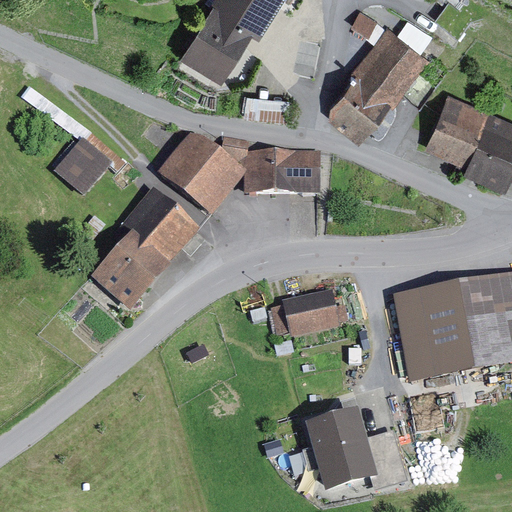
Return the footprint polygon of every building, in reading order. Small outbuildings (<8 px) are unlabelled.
[(276,0),(206,0),(203,5),(206,6),(245,32),(252,37),(276,0)] [(210,84),(245,32),(206,6),(171,58),(210,84)] [(431,60),(392,26),(352,72),(355,75),(387,102),(391,106),(431,60)] [(353,141),(387,102),(355,75),(322,114),(353,141)] [(269,92),(266,109),(283,111),(285,94),(269,92)] [(511,119),(456,98),(436,151),(511,180),(511,119)] [(155,174),(209,218),(244,175),(189,131),(155,174)] [(111,166),(85,142),(61,169),(87,193),(111,166)] [(320,152),(244,150),(244,175),(243,195),(319,197),(320,152)] [(200,233),(161,202),(96,283),(135,314),(200,233)] [(511,274),(391,295),(406,384),(511,366),(511,274)] [(281,300),(290,338),(339,328),(330,290),(281,300)] [(298,425),(320,495),(371,479),(359,441),(349,410),(298,425)] [(359,441),(371,479),(375,492),(407,482),(391,431),(359,441)]
